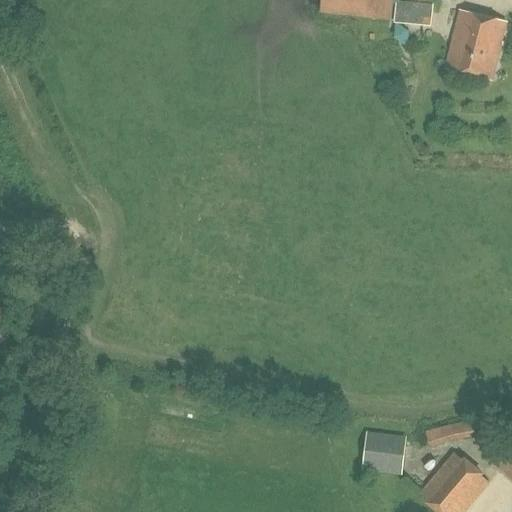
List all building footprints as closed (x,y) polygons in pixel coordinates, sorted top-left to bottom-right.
[(391,22),(394,0),(321,0),(320,13),(391,22)] [(431,26),(433,5),(397,2),(395,23),(431,26)] [(445,69),(492,81),(507,22),(461,10),(445,69)] [(511,480),(511,436),(493,418),(471,440),(511,480)] [(404,436),(369,431),(364,471),(401,475),(404,436)] [(465,511),(490,483),(455,454),(421,495),(440,511),(465,511)]
